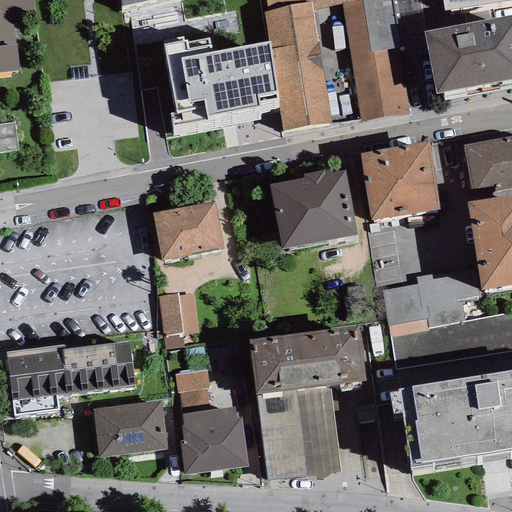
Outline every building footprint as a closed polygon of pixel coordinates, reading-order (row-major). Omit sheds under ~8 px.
[(31,0),(0,0),(0,83),(19,81),(13,26),(34,23),(31,0)] [(178,8),(176,0),(119,0),(121,19),(178,8)] [(176,0),(178,8),(178,14),(241,0),(176,0)] [(256,0),(262,25),(311,18),(342,12),(360,132),(409,123),(400,62),(388,0),(256,0)] [(420,0),(388,0),(400,62),(431,57),(420,0)] [(511,0),(437,0),(444,42),(511,31),(511,0)] [(280,127),(282,146),(332,141),(311,18),(262,25),(267,62),(280,127)] [(511,46),(425,62),(436,124),(511,110),(511,46)] [(187,53),(153,60),(171,149),(280,127),(267,62),(218,71),(215,57),(188,62),(187,53)] [(19,130),(0,132),(0,161),(22,158),(19,130)] [(511,135),(463,143),(472,195),(511,189),(511,135)] [(428,137),(360,150),(370,217),(438,205),(428,137)] [(511,189),(472,195),(467,196),(480,283),(511,278),(511,189)] [(343,194),(269,209),(282,273),(356,257),(343,194)] [(214,199),(152,210),(161,258),(223,247),(214,199)] [(177,293),(157,296),(162,334),(181,332),(181,334),(198,332),(193,294),(178,296),(177,293)] [(511,312),(390,333),(396,371),(511,351),(511,312)] [(358,321),(249,335),(256,390),(295,385),(328,380),(365,376),(358,321)] [(113,341),(6,355),(14,415),(59,410),(57,392),(134,382),(129,341),(113,343),(113,341)] [(412,381),(398,383),(399,387),(390,388),(393,406),(402,405),(410,458),(511,443),(511,362),(411,378),(412,381)] [(341,472),(328,380),(295,385),(307,474),(307,476),(341,472)] [(295,385),(256,390),(268,479),(307,474),(295,385)] [(160,399),(92,409),(99,457),(167,447),(160,399)] [(235,405),(174,413),(182,473),(247,464),(240,415),(237,415),(235,405)]
